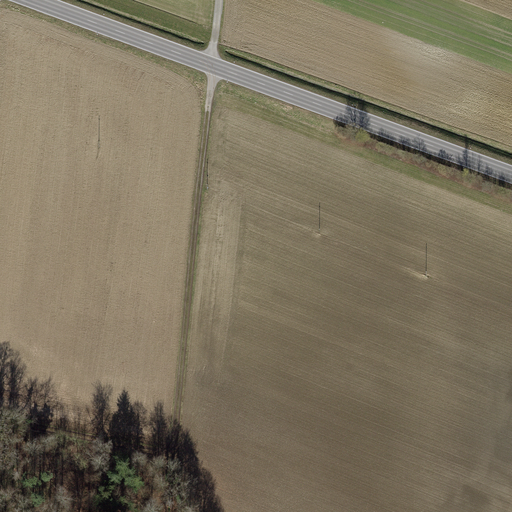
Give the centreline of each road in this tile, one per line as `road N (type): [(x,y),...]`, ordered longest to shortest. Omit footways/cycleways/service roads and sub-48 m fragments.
road 1 (secondary): [(511,174),(29,0)]
road 2 (track): [(219,0),(175,434),(154,450)]
